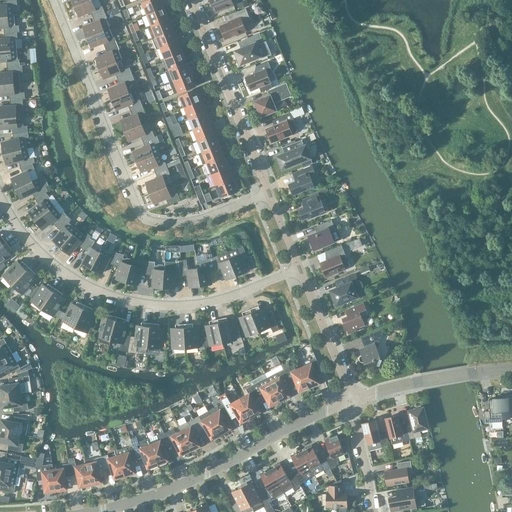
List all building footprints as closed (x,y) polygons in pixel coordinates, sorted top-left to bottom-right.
[(0,16),(13,16),(13,5),(17,5),(16,0),(1,0),(1,6),(0,5),(0,16)] [(95,9),(91,0),(89,0),(74,6),(78,16),(90,11),(92,17),(104,12),(102,6),(95,9)] [(160,0),(149,0),(142,3),(138,4),(140,10),(144,8),(147,14),(163,8),(160,0)] [(209,0),(215,13),(233,6),(230,0),(209,0)] [(147,14),(151,25),(168,19),(163,8),(147,14)] [(246,31),(242,23),(250,20),(245,9),(232,14),(235,20),(220,26),(225,39),(236,35),(237,36),(244,33),(244,32),(246,31)] [(87,37),(109,28),(105,19),(107,18),(104,12),(92,17),(95,23),(83,27),(87,37)] [(19,32),(18,25),(14,26),(13,16),(0,16),(0,27),(3,27),(4,33),(17,32),(19,32)] [(168,19),(151,25),(147,27),(152,38),(156,36),(172,30),(168,19)] [(113,38),(109,28),(87,37),(91,47),(103,43),(105,48),(117,43),(114,37),(113,38)] [(172,30),(156,36),(152,38),(156,49),(160,48),(177,41),(172,30)] [(17,39),(17,32),(4,33),(4,39),(0,39),(0,50),(16,49),(15,39),(17,39)] [(245,47),(234,51),(237,58),(236,59),(237,63),(239,63),(240,65),(260,57),(261,59),(271,55),(266,41),(263,43),(259,34),(242,41),(245,47)] [(160,48),(165,59),(181,52),(177,41),(160,48)] [(105,48),(107,54),(95,58),(100,68),(116,62),(122,60),(118,50),(119,50),(117,43),(105,48)] [(0,61),(6,61),(7,67),(19,66),(19,59),(17,59),(16,49),(0,50),(0,61)] [(181,52),(165,59),(169,70),(186,63),(181,52)] [(120,71),(116,62),(100,68),(104,78),(115,74),(117,79),(132,74),(129,67),(120,71)] [(258,72),(245,78),(246,81),(246,82),(248,87),(249,88),(250,91),(259,87),(261,92),(272,88),(270,83),(271,83),(267,74),(272,72),(268,62),(256,67),(258,72)] [(165,72),(169,83),(190,74),(186,63),(169,70),(165,72)] [(0,84),(13,83),(19,83),(18,72),(22,72),(22,65),(19,66),(7,67),(7,73),(0,73),(0,84)] [(108,90),(112,100),(129,93),(125,84),(134,80),(132,74),(117,79),(120,85),(108,90)] [(195,86),(190,74),(169,83),(174,94),(195,86)] [(19,83),(13,83),(0,84),(0,94),(9,94),(9,100),(22,99),(25,99),(24,92),(20,93),(19,83)] [(172,95),(168,84),(160,86),(163,97),(172,95)] [(290,96),(289,93),(285,84),(268,91),(270,95),(255,102),(261,116),(276,110),(275,109),(279,108),(276,101),(290,96)] [(180,96),(184,107),(201,101),(196,89),(180,96)] [(129,93),(112,100),(116,110),(128,105),(130,111),(142,106),(139,100),(138,100),(134,91),(129,93)] [(0,117),(16,117),(22,116),(24,116),(23,106),(22,99),(9,100),(10,106),(0,107),(0,117)] [(187,114),(183,115),(184,120),(189,118),(205,112),(201,101),(184,107),(187,114)] [(144,112),(142,106),(130,111),(132,116),(121,121),(125,131),(141,124),(137,115),(144,112)] [(291,110),(295,118),(306,113),(303,106),(291,110)] [(210,123),(205,112),(189,118),(193,130),(210,123)] [(266,134),(266,135),(267,139),(268,139),(269,139),(271,143),(272,142),(271,142),(291,134),(292,134),(296,132),(297,130),(294,125),(295,125),(290,113),(279,118),(281,124),(266,130),(266,129),(267,133),(266,134)] [(16,117),(0,117),(0,128),(12,128),(12,134),(27,132),(27,126),(23,126),(22,116),(16,117)] [(193,130),(198,141),(214,134),(210,123),(193,130)] [(140,136),(142,142),(154,137),(152,131),(145,134),(141,124),(125,131),(129,141),(140,136)] [(29,138),(27,132),(12,134),(14,140),(1,143),(4,152),(3,152),(4,154),(21,150),(27,148),(25,138),(29,138)] [(198,141),(202,152),(219,145),(214,134),(198,141)] [(133,152),(137,162),(154,155),(150,146),(160,142),(158,135),(154,137),(142,142),(145,147),(133,152)] [(182,147),(186,146),(183,140),(180,142),(178,139),(175,140),(178,149),(182,147)] [(284,154),(277,157),(282,170),(288,167),(288,168),(294,166),(294,165),(300,162),(302,167),(312,163),(310,158),(311,158),(306,144),(303,145),(303,143),(301,140),(302,140),(302,139),(282,148),(284,154)] [(202,165),(207,163),(223,156),(219,145),(202,152),(198,154),(202,165)] [(174,147),(168,150),(171,156),(177,153),(174,147)] [(27,148),(21,150),(4,154),(4,155),(6,164),(18,161),(20,168),(32,164),(34,163),(33,157),(29,158),(27,148)] [(153,167),(155,173),(167,168),(165,162),(163,162),(159,153),(154,155),(137,162),(141,172),(153,167)] [(228,167),(223,156),(207,163),(211,174),(228,167)] [(35,169),(32,164),(20,168),(23,174),(11,179),(15,187),(16,189),(32,181),(28,172),(35,169)] [(293,195),(312,187),(308,177),(315,174),(312,166),(292,174),(295,181),(288,184),(292,195),(293,195)] [(169,167),(167,168),(155,173),(157,178),(146,183),(150,193),(166,187),(162,177),(171,173),(169,167)] [(211,174),(216,185),(232,179),(228,167),(211,174)] [(17,190),(20,199),(32,193),(35,199),(46,193),(48,191),(45,186),(42,188),(37,179),(32,181),(16,189),(16,190),(17,190)] [(237,190),(232,179),(216,185),(221,199),(230,196),(229,193),(237,190)] [(170,196),(166,187),(150,193),(154,203),(165,199),(167,204),(179,199),(177,193),(170,196)] [(206,202),(201,191),(196,193),(201,205),(206,202)] [(35,221),(49,210),(54,206),(48,198),(49,197),(46,193),(35,199),(39,204),(29,212),(34,219),(35,221)] [(303,220),(308,218),(308,219),(320,214),(319,213),(325,211),(318,193),(301,200),(304,208),(299,210),(298,209),(298,210),(302,220),(303,220)] [(54,206),(49,210),(35,221),(36,222),(42,229),(52,221),(56,227),(67,216),(63,212),(60,214),(54,206)] [(343,213),(341,208),(330,212),(332,217),(343,213)] [(61,248),(72,234),(76,229),(68,223),(71,220),(67,216),(56,227),(61,231),(53,240),(60,246),(60,247),(61,248)] [(320,231),(309,236),(311,241),(309,241),(309,243),(309,245),(310,246),(311,248),(312,249),(314,248),(314,249),(333,242),(333,241),(334,241),(334,242),(340,239),(340,238),(341,238),(338,230),(337,231),(336,230),(335,230),(331,220),(318,225),(320,231)] [(82,249),(89,238),(91,236),(87,233),(84,236),(76,229),(72,234),(61,248),(62,249),(62,248),(69,254),(77,245),(82,249)] [(90,268),(92,268),(100,253),(104,246),(89,238),(82,249),(88,252),(82,263),(91,267),(90,268)] [(0,270),(5,266),(2,262),(11,255),(7,250),(10,248),(6,243),(0,247),(0,270)] [(325,252),(328,260),(320,263),(325,277),(345,269),(344,268),(349,266),(341,245),(325,252)] [(238,275),(246,271),(242,260),(247,258),(242,246),(227,252),(230,259),(236,276),(238,275)] [(107,262),(113,265),(118,253),(113,250),(109,257),(100,253),(92,268),(93,269),(101,273),(107,262)] [(126,282),(131,265),(132,261),(131,261),(130,259),(126,258),(124,259),(122,258),(123,255),(118,253),(113,265),(119,267),(116,279),(125,281),(125,282),(126,282)] [(235,276),(236,276),(230,259),(220,263),(217,256),(212,258),(215,270),(221,268),(226,280),(235,276)] [(212,258),(206,259),(206,260),(197,262),(197,268),(200,286),(202,286),(202,285),(211,284),(209,271),(215,270),(212,258)] [(146,274),(149,262),(143,260),(142,264),(140,263),(139,261),(135,260),(133,261),(132,261),(131,265),(126,282),(128,282),(137,285),(140,273),(146,274)] [(174,271),(164,270),(163,288),(165,288),(174,288),(175,276),(181,276),(180,261),(175,260),(174,271)] [(199,286),(200,286),(197,268),(187,270),(186,260),(180,261),(181,276),(188,275),(190,287),(199,286)] [(3,276),(12,285),(29,268),(24,264),(22,266),(17,261),(3,276)] [(154,262),(149,262),(146,274),(153,275),(152,287),(162,288),(163,288),(164,270),(164,266),(163,266),(162,265),(158,265),(157,266),(154,266),(154,262)] [(33,272),(29,268),(12,285),(22,294),(36,280),(31,275),(33,272)] [(357,281),(357,278),(355,274),(334,282),(336,289),(331,291),(336,305),(356,297),(354,292),(356,292),(360,290),(362,288),(363,286),(362,282),(360,281),(357,281)] [(31,301),(42,309),(55,289),(50,286),(48,289),(42,285),(31,301)] [(58,318),(62,312),(58,309),(64,299),(58,295),(60,292),(55,289),(42,309),(53,316),(54,315),(58,318)] [(78,306),(71,303),(63,322),(75,327),(85,306),(79,303),(78,306)] [(363,303),(345,310),(347,316),(342,318),(348,334),(357,330),(357,328),(364,325),(361,316),(367,314),(363,303)] [(90,308),(85,306),(75,327),(87,333),(95,314),(89,311),(90,308)] [(256,307),(250,310),(259,332),(270,327),(273,333),(279,330),(271,311),(266,314),(264,308),(257,311),(256,307)] [(246,315),(239,318),(246,336),(259,332),(250,310),(244,312),(246,315)] [(99,337),(98,340),(100,343),(109,345),(110,340),(117,317),(111,316),(110,319),(103,317),(98,337),(99,337)] [(119,350),(127,353),(130,337),(126,335),(129,324),(122,322),(123,319),(117,317),(110,340),(121,343),(119,350)] [(223,318),(217,320),(223,343),(236,340),(231,320),(224,322),(223,318)] [(212,324),(205,326),(208,337),(203,338),(203,347),(210,346),(223,343),(217,320),(211,321),(212,324)] [(150,323),(144,323),(144,326),(136,326),(135,337),(130,337),(127,353),(136,353),(137,346),(147,347),(150,323)] [(156,324),(150,323),(147,347),(161,348),(163,328),(156,328),(156,324)] [(184,324),(178,325),(178,328),(171,329),(172,349),(185,348),(184,324)] [(185,348),(203,347),(203,338),(198,338),(197,327),(190,328),(190,324),(184,324),(185,348)] [(380,357),(376,348),(382,333),(381,329),(360,337),(364,347),(362,348),(360,353),(361,355),(359,356),(359,358),(359,360),(360,362),(362,362),(364,362),(364,363),(366,363),(380,369),(384,359),(380,357)] [(0,359),(12,353),(3,338),(0,340),(0,359)] [(0,371),(4,369),(7,375),(20,368),(12,353),(0,359),(0,371)] [(320,370),(315,358),(309,360),(311,364),(301,368),(309,388),(318,385),(317,383),(319,383),(314,372),(320,370)] [(23,366),(26,370),(33,368),(30,362),(23,366)] [(281,366),(282,369),(289,382),(294,380),(299,391),(300,390),(301,392),(309,388),(301,368),(296,370),(293,365),(289,366),(288,363),(281,366)] [(288,398),(287,396),(289,395),(283,385),(289,382),(282,369),(267,377),(270,383),(280,402),(288,398)] [(0,397),(19,394),(25,393),(24,382),(30,381),(29,375),(9,379),(9,385),(0,386),(0,397)] [(280,402),(270,383),(267,377),(252,385),(259,398),(264,395),(270,405),(271,405),(272,406),(280,402)] [(249,394),(240,399),(251,418),(258,414),(257,412),(259,411),(253,401),(259,398),(252,385),(246,389),(249,394)] [(21,404),(19,394),(0,397),(0,406),(1,406),(1,408),(13,406),(14,412),(28,410),(27,403),(21,404)] [(511,397),(501,398),(502,418),(511,417),(511,397)] [(495,418),(502,418),(501,398),(489,399),(489,411),(483,411),(485,423),(495,423),(495,418)] [(243,423),(251,418),(240,399),(231,404),(229,401),(223,404),(229,415),(235,412),(240,422),(242,421),(243,423)] [(208,411),(211,416),(222,435),(229,431),(228,429),(230,428),(224,418),(229,415),(223,404),(217,407),(217,406),(208,411)] [(406,427),(406,428),(409,439),(421,436),(419,429),(427,427),(422,408),(409,411),(412,425),(406,427)] [(199,416),(193,419),(200,432),(205,429),(211,439),(213,438),(214,439),(222,435),(211,416),(208,411),(199,416)] [(385,418),(390,438),(392,444),(409,440),(409,439),(406,428),(401,429),(397,415),(385,418)] [(26,418),(14,416),(13,422),(1,420),(1,421),(0,421),(0,430),(19,434),(25,435),(25,434),(26,435),(28,424),(25,424),(26,418)] [(200,432),(193,419),(178,426),(181,432),(190,451),(198,448),(198,446),(199,445),(194,435),(200,432)] [(380,444),(388,442),(385,430),(378,432),(375,421),(362,424),(369,451),(381,448),(380,444)] [(482,434),(488,432),(486,425),(480,427),(482,434)] [(173,429),(163,433),(164,435),(169,447),(175,444),(180,454),(181,454),(182,455),(190,451),(181,432),(176,434),(173,429)] [(18,440),(19,434),(0,430),(0,441),(9,443),(7,449),(21,452),(24,441),(18,440)] [(169,447),(164,435),(163,433),(148,439),(158,465),(166,462),(166,460),(167,460),(163,449),(169,447)] [(338,464),(337,457),(346,453),(343,446),(341,447),(336,435),(329,438),(329,437),(324,439),(330,454),(324,456),(329,468),(330,470),(336,467),(335,466),(338,464)] [(139,445),(133,447),(137,459),(143,457),(147,468),(149,467),(150,469),(158,465),(148,439),(138,442),(139,445)] [(117,450),(118,456),(125,477),(133,474),(133,473),(134,472),(131,461),(137,459),(133,447),(133,445),(117,450)] [(324,471),(329,468),(324,456),(318,459),(310,445),(301,450),(311,470),(321,465),(324,471)] [(299,470),(293,473),(299,484),(304,481),(314,476),(311,470),(301,450),(291,456),(299,470)] [(116,479),(125,477),(118,456),(109,459),(107,455),(101,456),(104,469),(110,467),(114,478),(116,478),(116,479)] [(20,460),(19,467),(34,469),(36,459),(21,456),(20,460)] [(99,484),(99,482),(101,482),(98,470),(104,469),(101,456),(95,458),(85,460),(86,464),(90,486),(99,484)] [(0,472),(17,476),(19,467),(20,460),(6,457),(5,463),(0,461),(0,472)] [(410,461),(397,463),(398,469),(384,472),(387,486),(408,482),(407,474),(412,473),(410,461)] [(82,488),(90,486),(86,464),(76,466),(75,462),(69,464),(71,476),(77,475),(79,486),(81,486),(82,488)] [(300,486),(299,484),(293,473),(287,477),(279,462),(269,468),(280,487),(284,493),(293,487),(295,489),(300,486)] [(56,492),(53,470),(52,464),(35,467),(37,481),(43,480),(45,492),(47,491),(47,493),(56,492)] [(65,477),(71,476),(69,464),(62,464),(63,469),(53,470),(56,492),(64,491),(64,489),(66,489),(65,477)] [(284,493),(280,487),(269,468),(260,474),(268,488),(263,491),(269,502),(275,499),(274,499),(284,493)] [(0,483),(1,484),(0,487),(0,489),(14,493),(17,476),(0,472),(0,483)] [(270,504),(269,502),(263,491),(257,494),(251,482),(247,484),(246,484),(240,485),(253,510),(260,507),(263,505),(264,507),(270,504)] [(238,504),(232,507),(234,511),(249,511),(253,510),(240,485),(236,489),(236,490),(232,492),(238,504)] [(341,486),(328,486),(328,492),(326,492),(326,507),(346,507),(346,496),(344,496),(344,492),(341,492),(341,486)] [(419,497),(418,489),(413,490),(412,487),(396,490),(397,496),(389,498),(391,511),(416,507),(414,500),(419,497)]
